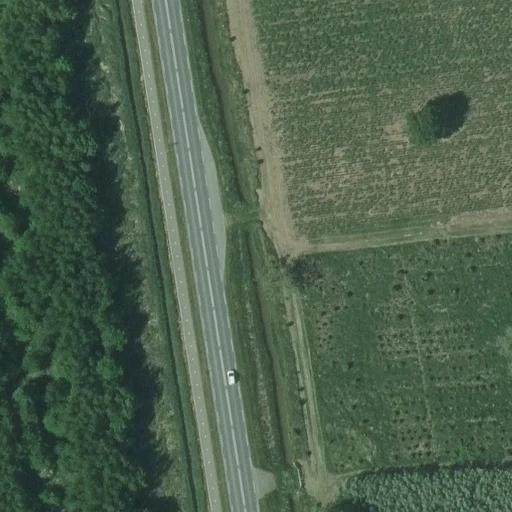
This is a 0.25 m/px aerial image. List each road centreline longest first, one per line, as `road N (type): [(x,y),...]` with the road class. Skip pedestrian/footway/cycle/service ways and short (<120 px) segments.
road 1 (primary): [(242,511),(162,0)]
road 2 (track): [(511,460),(238,485)]
